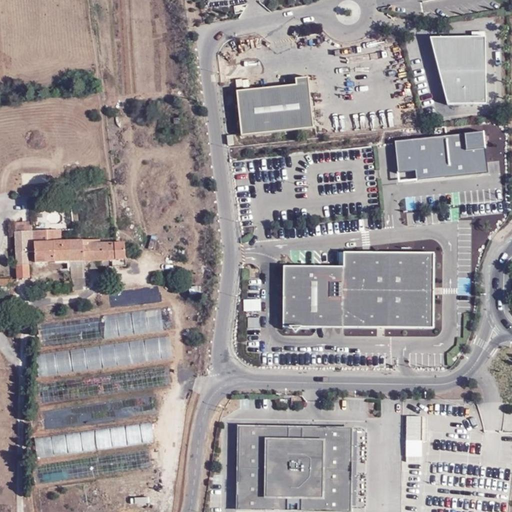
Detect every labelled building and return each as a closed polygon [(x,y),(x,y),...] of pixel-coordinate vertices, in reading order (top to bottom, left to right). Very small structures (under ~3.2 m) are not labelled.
[(448,105),(460,105),(486,104),(484,37),(430,38),(441,78),(448,105)] [(237,88),(250,87),(249,78),(236,79),(237,88)] [(314,128),(308,78),(296,79),(297,86),(237,92),(241,137),(314,128)] [(483,131),(396,141),(399,171),(416,169),(418,181),(488,173),(483,131)] [(17,232),(16,266),(31,266),(33,251),(38,251),(38,260),(72,259),(72,253),(73,240),(63,239),(62,229),(17,232)] [(102,239),(82,240),(84,258),(129,256),(129,241),(121,241),(102,241),(102,239)] [(72,262),(71,265),(84,265),(84,258),(82,240),(73,240),(72,253),(72,259),(72,262)] [(430,323),(431,256),(341,253),(341,262),(281,262),(281,322),(430,323)] [(72,286),(73,292),(86,290),(85,269),(84,265),(71,265),(72,279),(72,286)] [(31,266),(16,266),(17,278),(30,277),(31,266)] [(262,310),(262,298),(244,299),(244,311),(262,310)] [(61,344),(104,339),(102,322),(109,321),(111,336),(163,330),(161,309),(58,321),(61,344)] [(249,316),(247,327),(259,328),(260,318),(249,316)] [(504,402),(511,399),(511,366),(494,372),(504,402)] [(407,417),(407,442),(424,442),(424,417),(407,417)] [(37,457),(154,445),(152,424),(35,436),(37,457)] [(352,428),(240,428),(239,510),(351,511),(352,428)]
